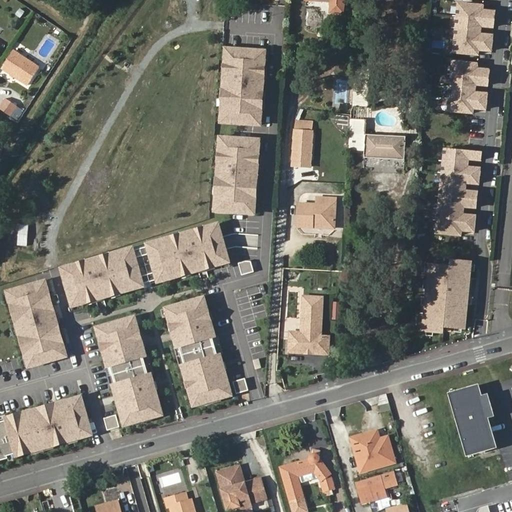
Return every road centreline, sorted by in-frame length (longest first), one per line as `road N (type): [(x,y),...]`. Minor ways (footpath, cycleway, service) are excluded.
road 1 (tertiary): [(511,344),(0,490)]
road 2 (unknown): [(417,358),(435,0)]
